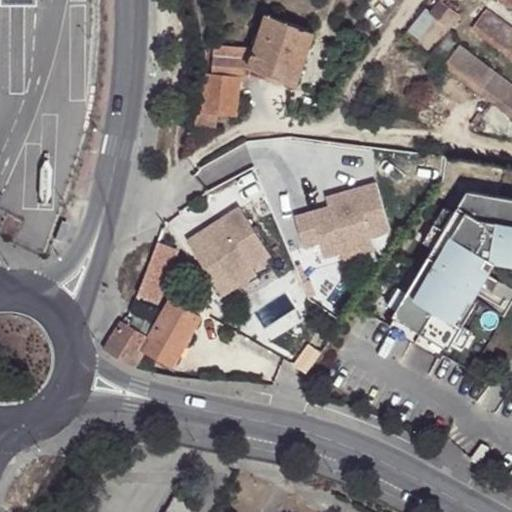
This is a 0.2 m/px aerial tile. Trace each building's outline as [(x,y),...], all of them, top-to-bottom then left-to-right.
[(511,0),(496,0),(511,12),(511,0)] [(429,13),(437,20),(450,30),(460,17),(440,2),(429,13)] [(417,44),(437,20),(429,13),(425,11),(405,36),(417,44)] [(266,16),(255,50),(249,68),(299,88),(316,35),(266,16)] [(473,30),(511,59),(511,36),(484,16),(473,30)] [(213,76),(243,79),(245,79),(249,68),(255,50),(215,46),(213,76)] [(447,64),(511,112),(511,85),(460,47),(447,64)] [(202,114),(217,115),(239,117),(243,79),(213,76),(205,75),(202,114)] [(212,133),(217,115),(202,114),(200,112),(196,132),(212,133)] [(349,203),(330,209),(296,219),(305,248),(322,243),(326,259),(343,254),(345,253),(343,246),(373,237),(393,232),(380,184),(347,194),(349,203)] [(394,314),(391,319),(447,351),(451,345),(460,329),(475,304),(471,302),(479,290),(489,296),(496,284),(488,280),(496,266),(511,269),(511,203),(464,193),(451,216),(431,250),(404,297),(394,314)] [(327,199),(330,209),(349,203),(347,194),(327,199)] [(209,239),(204,233),(188,243),(214,282),(229,273),(235,282),(254,269),(271,257),(240,210),(222,222),(226,228),(209,239)] [(431,250),(451,216),(441,210),(421,244),(431,250)] [(222,222),(204,233),(209,239),(226,228),(222,222)] [(345,253),(343,254),(345,261),(377,251),(373,237),(343,246),(345,253)] [(175,250),(156,242),(137,295),(155,302),(175,250)] [(229,273),(214,282),(223,297),(257,275),(254,269),(235,282),(229,273)] [(394,314),(404,297),(394,291),(385,308),(394,314)] [(150,339),(144,351),(172,364),(199,319),(171,303),(150,339)] [(122,324),(103,351),(134,367),(144,351),(150,339),(122,324)] [(460,351),(470,335),(460,329),(451,345),(460,351)] [(193,511),(194,511),(176,500),(169,511),(193,511)]
